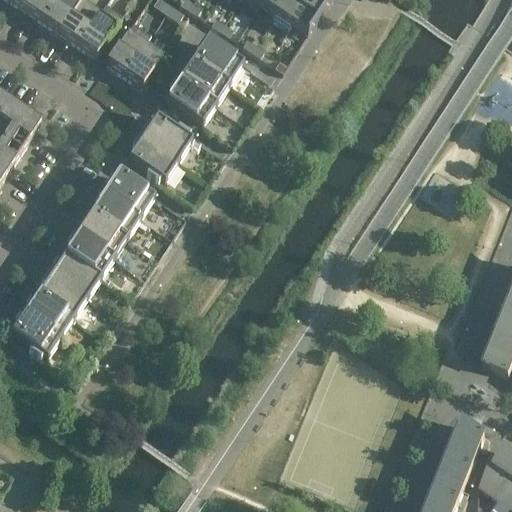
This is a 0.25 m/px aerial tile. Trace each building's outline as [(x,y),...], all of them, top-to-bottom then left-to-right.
[(27,17),(38,0),(13,0),(10,6),(27,17)] [(44,28),(62,0),(38,0),(27,17),(44,28)] [(61,40),(82,7),(71,0),(62,0),(44,28),(61,40)] [(258,13),(266,0),(243,0),(242,3),(258,13)] [(273,24),(289,0),(266,0),(258,13),(273,24)] [(289,34),(312,0),(289,0),(273,24),(289,34)] [(305,45),(329,11),(331,7),(332,4),(326,0),(324,2),(320,0),(312,0),(289,34),(305,45)] [(188,16),(192,9),(184,3),(179,11),(188,16)] [(171,12),(159,4),(154,12),(166,20),(171,12)] [(78,51),(99,18),(82,7),(61,40),(78,51)] [(196,22),(201,14),(192,9),(188,16),(196,22)] [(183,20),(171,12),(166,20),(178,28),(183,20)] [(96,63),(117,30),(99,18),(78,51),(96,63)] [(219,37),(224,30),(215,24),(211,31),(219,37)] [(227,43),(232,35),(224,30),(219,37),(227,43)] [(124,82),(145,49),(128,37),(106,70),(124,82)] [(250,58),(255,51),(247,45),(242,52),(250,58)] [(243,72),(207,49),(203,47),(196,59),(199,61),(193,69),(229,93),(243,72)] [(142,93),(163,61),(145,49),(124,82),(142,93)] [(259,64),(264,56),(255,51),(250,58),(259,64)] [(283,80),(288,72),(279,66),(274,74),(283,80)] [(229,93),(193,69),(188,78),(184,76),(177,87),(180,89),(215,113),(229,93)] [(215,113),(180,89),(177,87),(169,99),(172,101),(166,110),(202,134),(215,113)] [(2,147),(22,117),(7,107),(0,117),(0,148),(1,149),(2,147)] [(21,159),(40,129),(22,117),(2,147),(21,159)] [(192,149),(187,146),(189,142),(177,134),(175,138),(156,125),(150,134),(147,132),(139,144),(142,146),(178,169),(192,149)] [(178,169),(142,146),(139,144),(131,155),(135,157),(129,167),(148,179),(145,182),(157,190),(159,187),(164,190),(178,169)] [(0,188),(1,189),(21,159),(2,147),(1,149),(0,148),(0,188)] [(154,205),(119,182),(112,191),(109,188),(101,200),(105,202),(140,226),(154,205)] [(140,226),(105,202),(101,200),(94,212),(97,214),(91,222),(127,246),(140,226)] [(127,246),(91,222),(86,231),(83,228),(75,240),(78,242),(114,266),(127,246)] [(114,266),(78,242),(75,240),(67,252),(70,254),(65,262),(100,286),(114,266)] [(100,286),(65,262),(59,271),(56,268),(48,280),(52,282),(87,306),(100,286)] [(87,306),(52,282),(48,280),(41,292),(44,294),(38,302),(74,326),(87,306)] [(74,326),(38,302),(33,311),(29,308),(22,320),(25,322),(60,346),(74,326)] [(511,325),(511,306),(509,306),(502,322),(511,325)] [(60,346),(25,322),(22,320),(14,331),(17,334),(11,343),(30,356),(28,359),(40,367),(42,363),(46,366),(60,346)] [(511,344),(511,325),(502,322),(496,338),(511,344)] [(511,364),(511,344),(496,338),(489,355),(511,364)] [(509,382),(511,374),(511,364),(489,355),(482,372),(509,382)] [(479,458),(485,443),(485,442),(469,431),(467,435),(459,431),(452,448),(479,458)] [(472,475),(479,458),(452,448),(445,464),(472,475)] [(497,504),(511,482),(511,462),(505,458),(496,472),(493,470),(492,469),(482,494),(497,504)] [(466,491),(472,475),(445,464),(439,481),(466,491)] [(459,508),(466,491),(439,481),(432,497),(459,508)] [(510,511),(511,511),(511,482),(497,504),(510,511)] [(457,511),(459,508),(432,497),(426,511),(457,511)]
